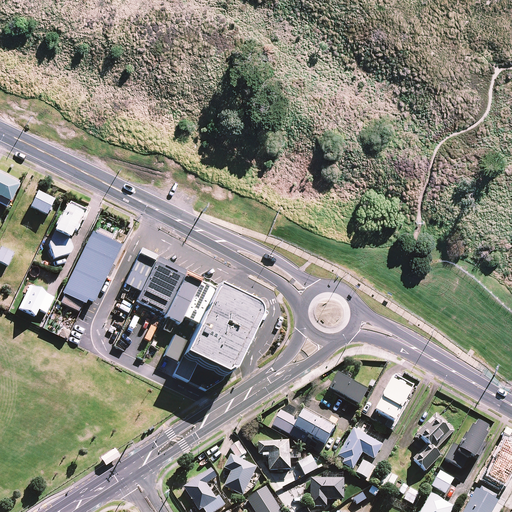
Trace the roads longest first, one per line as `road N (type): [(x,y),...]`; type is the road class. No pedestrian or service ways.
road 1 (secondary): [(0,130),(223,244)]
road 2 (secondary): [(271,379),(129,471)]
